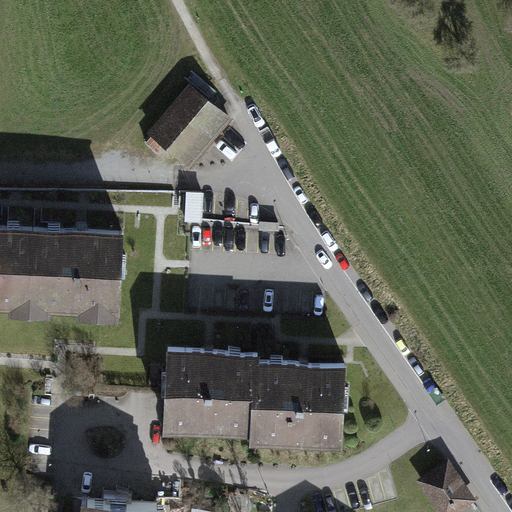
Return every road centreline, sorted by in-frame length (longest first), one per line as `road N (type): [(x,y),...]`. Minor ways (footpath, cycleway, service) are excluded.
road 1 (residential): [(504,511),(272,181)]
road 2 (track): [(0,171),(185,178)]
road 3 (track): [(176,0),(235,108)]
